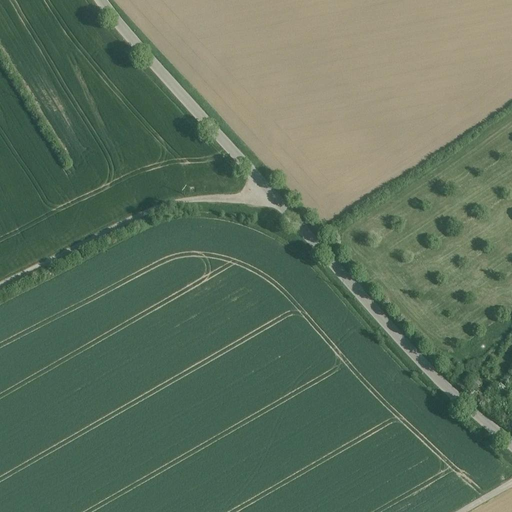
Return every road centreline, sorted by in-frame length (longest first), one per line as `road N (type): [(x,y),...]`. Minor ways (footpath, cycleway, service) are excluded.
road 1 (tertiary): [(511,449),(401,341),(100,0)]
road 2 (track): [(0,287),(148,211),(249,198),(266,187)]
